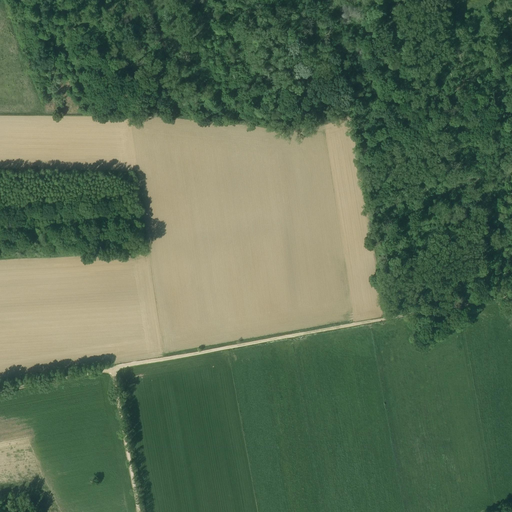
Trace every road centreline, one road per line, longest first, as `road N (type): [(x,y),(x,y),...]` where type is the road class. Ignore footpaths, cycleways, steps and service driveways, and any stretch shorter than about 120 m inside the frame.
road 1 (track): [(511,295),(0,390)]
road 2 (track): [(138,511),(111,371)]
